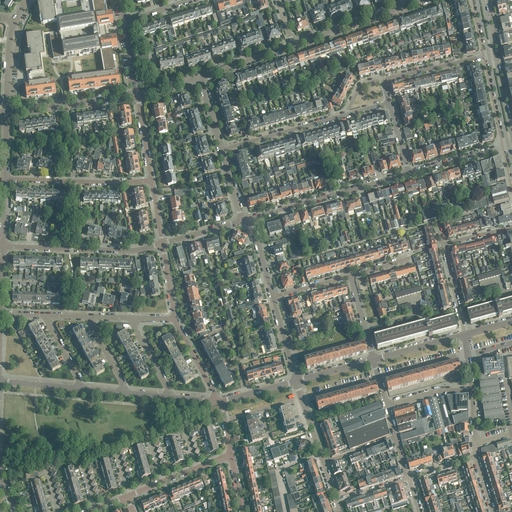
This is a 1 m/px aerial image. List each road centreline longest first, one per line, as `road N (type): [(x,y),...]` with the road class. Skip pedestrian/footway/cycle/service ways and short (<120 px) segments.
road 1 (residential): [(251,217),(408,174)]
road 2 (residential): [(1,247),(135,251),(162,243)]
road 3 (residential): [(4,180),(152,181)]
road 4 (residential): [(221,149),(348,113)]
road 5 (residential): [(7,110),(136,95)]
road 6 (residential): [(292,45),(411,4)]
